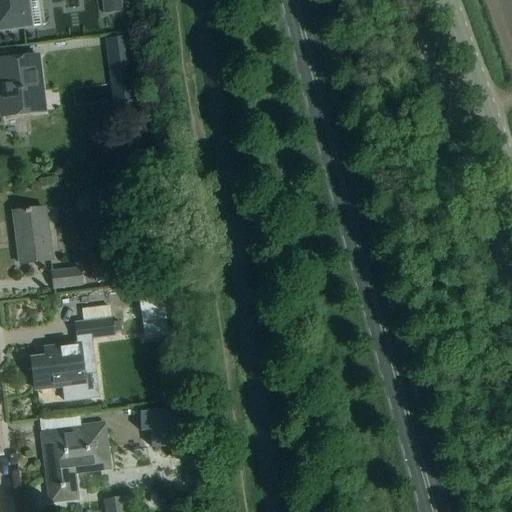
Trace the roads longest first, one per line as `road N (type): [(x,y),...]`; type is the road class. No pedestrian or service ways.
road 1 (primary): [(432,511),(294,0)]
road 2 (unclassified): [(511,179),(445,0)]
